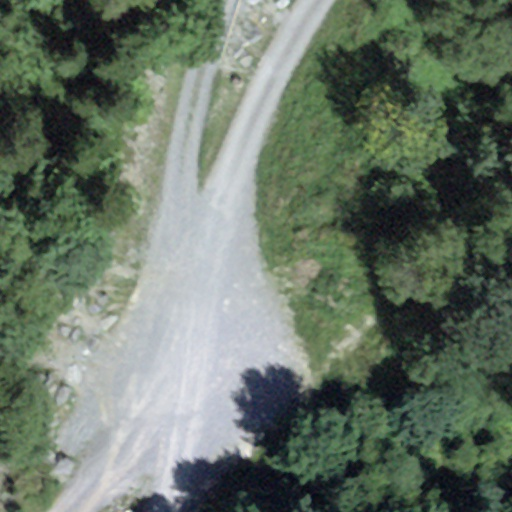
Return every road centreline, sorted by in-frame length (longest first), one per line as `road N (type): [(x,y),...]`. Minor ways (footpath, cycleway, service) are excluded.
road 1 (track): [(316,0),(266,86),(219,198),(164,511)]
road 2 (track): [(206,259),(178,214),(178,188),(224,0)]
